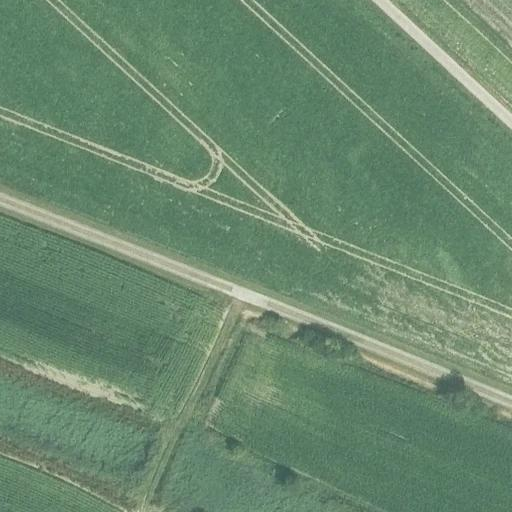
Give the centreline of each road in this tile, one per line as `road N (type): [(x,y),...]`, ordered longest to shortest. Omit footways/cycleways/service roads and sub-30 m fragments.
road 1 (track): [(252,298),(149,504)]
road 2 (unclassified): [(511,122),(378,0)]
